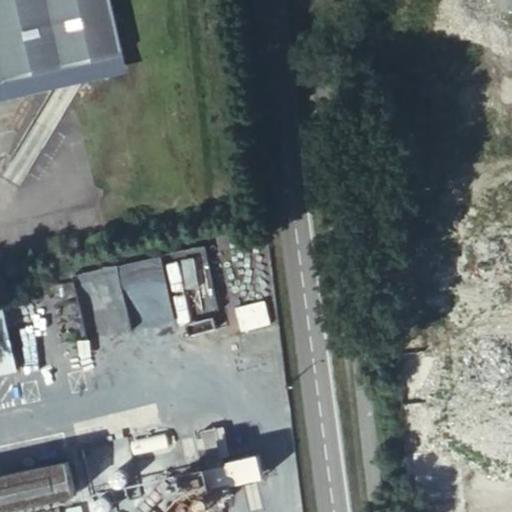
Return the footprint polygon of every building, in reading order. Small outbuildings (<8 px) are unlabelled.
[(0,0),(0,82),(117,57),(104,0),(0,0)] [(207,252),(75,272),(84,335),(107,331),(106,326),(216,310),(207,252)] [(0,373),(18,370),(4,309),(0,309),(0,373)] [(156,447),(151,424),(123,430),(128,453),(156,447)] [(128,490),(116,433),(69,444),(82,510),(122,501),(128,490)] [(0,502),(65,487),(58,455),(0,468),(0,502)] [(267,481),(265,463),(233,466),(235,484),(267,481)]
